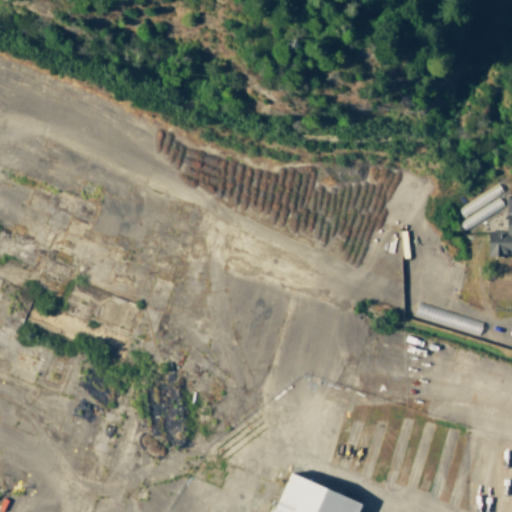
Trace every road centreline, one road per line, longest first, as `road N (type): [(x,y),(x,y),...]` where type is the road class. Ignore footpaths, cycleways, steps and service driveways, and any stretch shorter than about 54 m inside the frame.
road 1 (residential): [(423,511),(239,438),(170,445),(151,461),(126,511),(38,506),(70,420),(0,382)]
road 2 (residential): [(287,454),(310,404),(330,390),(511,401)]
